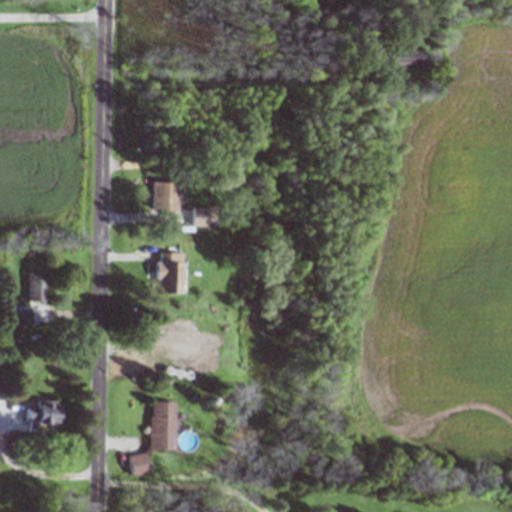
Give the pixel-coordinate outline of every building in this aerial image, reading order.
[(413,50),(382,50),(382,69),(413,69),(413,50)] [(174,211),(174,182),(148,182),(148,211),(174,211)] [(209,225),(209,208),(189,208),(189,225),(209,225)] [(152,293),(177,293),(177,253),(152,253),(152,293)] [(42,272),(26,272),(26,300),(42,300),(42,272)] [(208,371),(207,332),(174,332),(174,348),(190,348),(190,371),(208,371)] [(171,450),(171,402),(146,402),(146,450),(171,450)] [(56,405),(22,405),(22,426),(56,426),(56,405)] [(148,472),(143,453),(124,457),(129,477),(148,472)]
